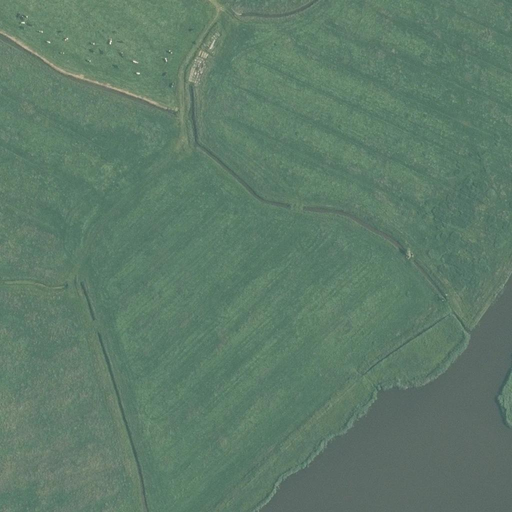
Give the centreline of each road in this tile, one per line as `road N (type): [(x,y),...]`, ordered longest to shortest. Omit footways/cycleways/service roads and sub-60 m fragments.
road 1 (track): [(71,290),(95,231),(176,148)]
road 2 (track): [(208,0),(219,9),(184,65),(185,135),(176,148)]
